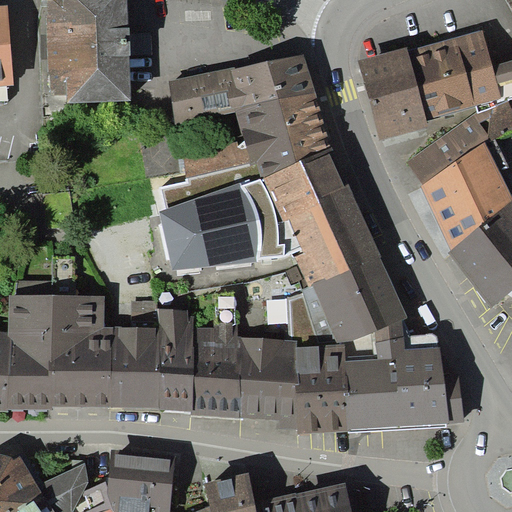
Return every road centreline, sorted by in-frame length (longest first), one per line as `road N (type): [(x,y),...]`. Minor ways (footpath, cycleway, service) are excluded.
road 1 (residential): [(0,432),(136,436),(466,478)]
road 2 (tertiary): [(343,16),(332,60),(341,96),(499,422)]
